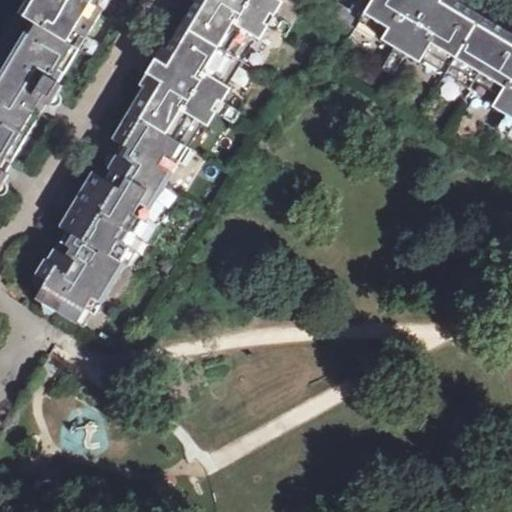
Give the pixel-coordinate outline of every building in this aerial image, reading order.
[(0,193),(5,191),(4,183),(9,175),(5,172),(27,137),(21,133),(41,99),(48,103),(50,104),(54,105),(60,101),(59,92),(63,85),(60,84),(54,80),(74,45),(71,43),(78,33),(87,38),(104,10),(87,0),(29,0),(33,3),(26,15),(18,11),(0,39),(0,193)] [(302,12),(296,9),(301,0),(199,0),(201,4),(172,53),(165,54),(157,49),(151,59),(165,67),(159,76),(146,68),(139,80),(146,85),(148,92),(135,115),(139,117),(123,145),(126,147),(121,157),(116,155),(114,155),(112,155),(110,156),(109,157),(108,158),(108,159),(107,160),(107,161),(107,162),(108,165),(109,166),(110,166),(114,169),(108,180),(103,178),(87,204),(80,200),(64,227),(69,230),(62,241),(72,247),(71,250),(75,252),(70,258),(56,250),(49,261),(46,259),(38,274),(49,280),(41,292),(44,304),(99,336),(207,158),(222,134),(230,120),(216,112),(222,102),(241,113),(249,99),(245,96),(274,48),(278,50),(287,37),(267,26),(273,16),(293,27),(302,12)] [(87,0),(104,10),(109,0),(87,0)] [(337,3),(323,26),(375,58),(373,62),(411,85),(414,80),(511,138),(511,40),(502,34),(497,41),(492,38),(496,31),(453,4),(452,0),(355,0),(349,10),(337,3)] [(267,26),(287,37),(293,27),(273,16),(267,26)] [(497,41),(502,34),(496,31),(492,38),(497,41)] [(54,80),(60,84),(80,49),(87,38),(78,33),(71,43),(74,45),(54,80)] [(21,133),(27,137),(48,103),(41,99),(21,133)] [(230,120),(235,123),(241,113),(222,102),(216,112),(230,120)] [(139,117),(135,115),(118,142),(123,145),(139,117)] [(87,204),(103,178),(97,175),(80,200),(87,204)]
